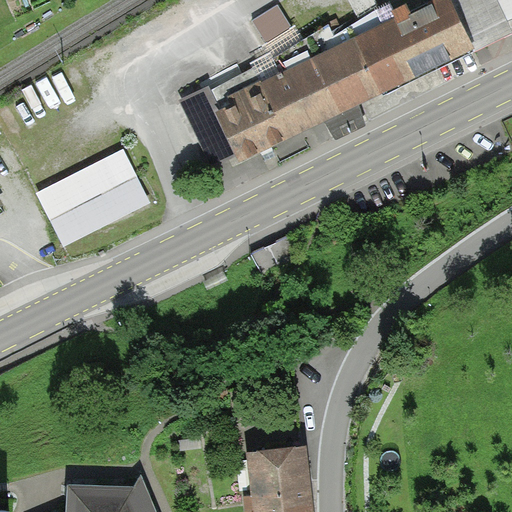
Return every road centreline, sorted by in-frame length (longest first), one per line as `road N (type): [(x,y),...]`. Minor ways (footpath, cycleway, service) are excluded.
road 1 (primary): [(0,338),(511,83)]
road 2 (residential): [(511,220),(383,314),(346,386),(332,511)]
road 3 (track): [(262,326),(176,344),(96,324),(68,304)]
